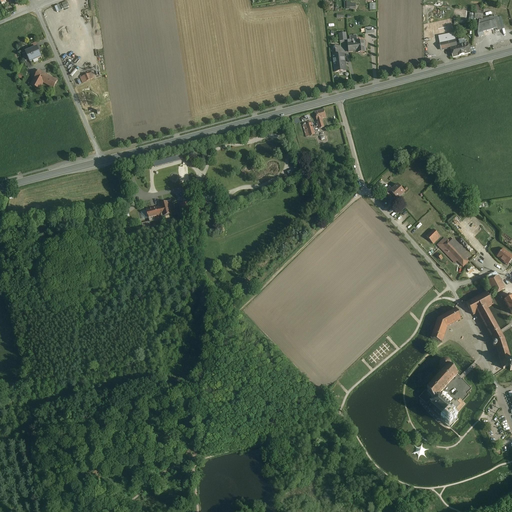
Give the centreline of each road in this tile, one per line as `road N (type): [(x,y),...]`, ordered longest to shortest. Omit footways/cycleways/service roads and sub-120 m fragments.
road 1 (primary): [(102,161),(338,98)]
road 2 (primary): [(338,98),(511,50)]
road 3 (residential): [(369,196),(459,302)]
